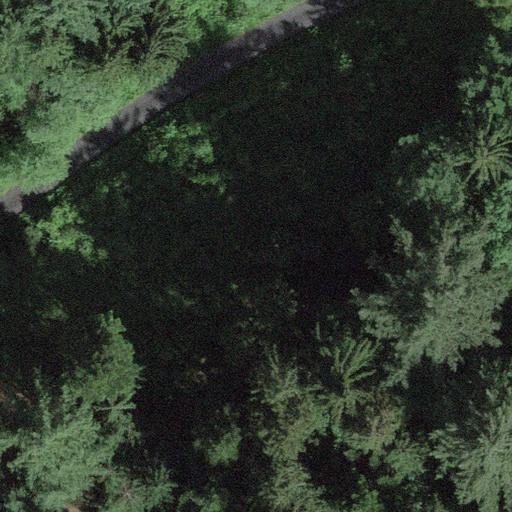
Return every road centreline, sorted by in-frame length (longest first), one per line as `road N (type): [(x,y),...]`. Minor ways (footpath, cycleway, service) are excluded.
road 1 (unclassified): [(0,217),(136,116),(356,0)]
road 2 (track): [(511,280),(424,454),(357,511)]
